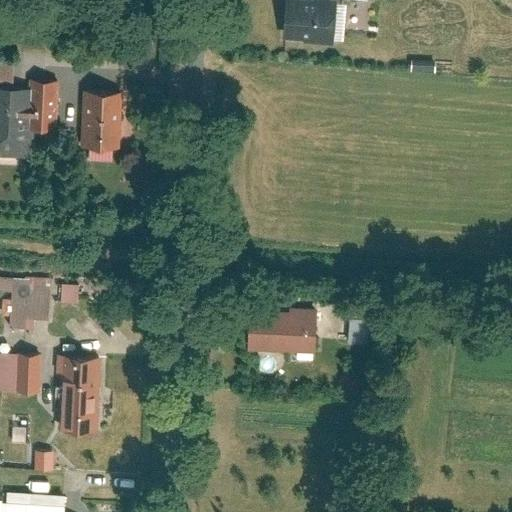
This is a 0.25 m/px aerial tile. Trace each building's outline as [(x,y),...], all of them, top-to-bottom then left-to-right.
[(283,0),(280,37),(329,40),(332,3),(283,0)] [(0,54),(0,81),(7,82),(8,55),(0,54)] [(29,129),(52,130),(54,83),(25,81),(24,93),(0,91),(0,158),(28,160),(29,129)] [(81,90),(78,147),(116,149),(119,92),(81,90)] [(0,293),(11,294),(10,319),(46,320),(47,290),(21,289),(21,278),(0,277),(0,293)] [(57,281),(57,298),(76,298),(77,281),(57,281)] [(345,320),(344,341),(369,342),(370,301),(329,301),(345,320)] [(245,308),(244,350),(313,352),(314,311),(245,308)] [(0,354),(0,376),(14,378),(13,392),(37,394),(40,358),(15,356),(0,354)] [(59,360),(55,429),(89,431),(92,362),(59,360)] [(30,447),(30,467),(50,467),(50,447),(30,447)] [(0,496),(0,511),(57,511),(58,502),(0,496)]
